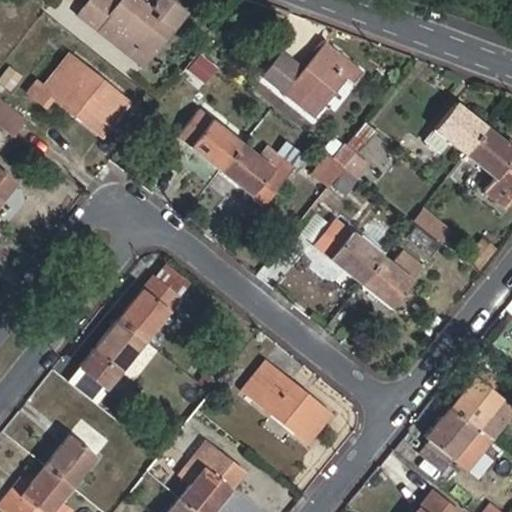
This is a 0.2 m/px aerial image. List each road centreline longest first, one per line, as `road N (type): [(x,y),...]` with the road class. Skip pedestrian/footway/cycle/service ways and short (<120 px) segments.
road 1 (residential): [(403,405),(162,220)]
road 2 (residential): [(0,418),(162,220)]
road 3 (residential): [(162,220),(135,198),(107,198),(0,332)]
road 4 (residential): [(511,67),(327,0)]
road 5 (residential): [(403,405),(511,268)]
road 6 (residential): [(316,511),(403,405)]
